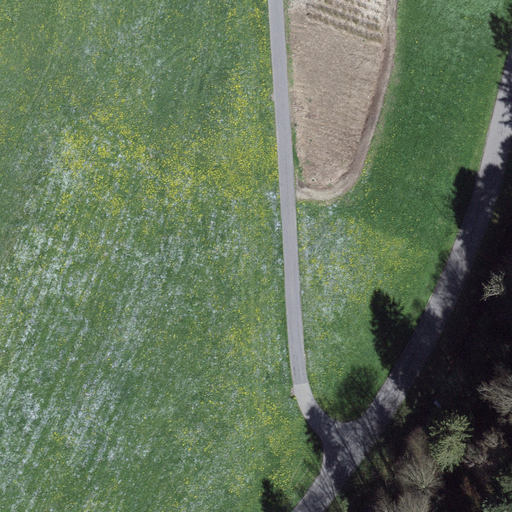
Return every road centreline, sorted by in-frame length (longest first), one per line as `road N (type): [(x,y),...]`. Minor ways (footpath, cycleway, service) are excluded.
road 1 (track): [(275,0),(297,365),(309,411),(354,450)]
road 2 (unclassified): [(306,511),(395,388),(438,309),(477,217),(511,93)]
road 3 (track): [(392,0),(384,84),(355,169),(328,194),(287,184)]
